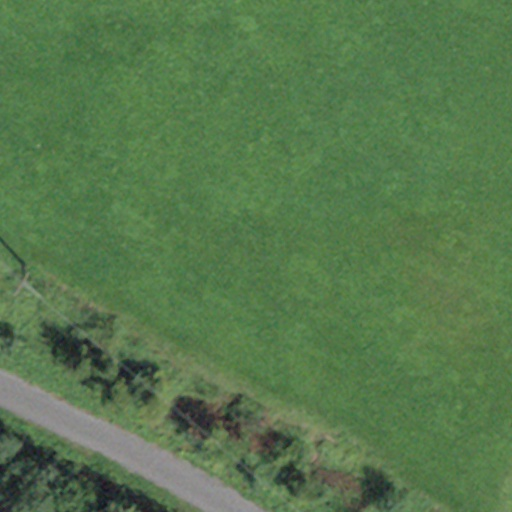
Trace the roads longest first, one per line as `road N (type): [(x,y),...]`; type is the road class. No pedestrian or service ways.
road 1 (tertiary): [(0,144),(511,413)]
road 2 (track): [(215,511),(0,399)]
